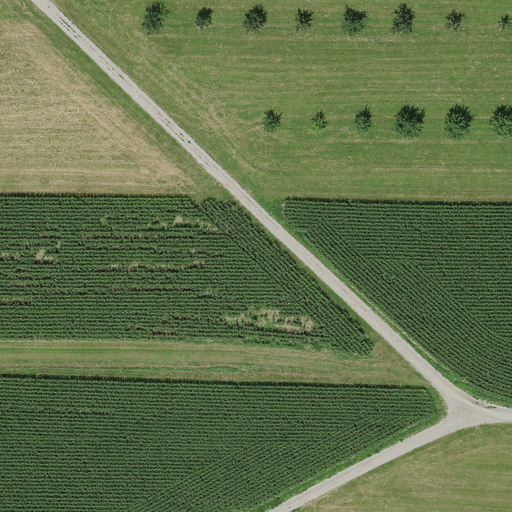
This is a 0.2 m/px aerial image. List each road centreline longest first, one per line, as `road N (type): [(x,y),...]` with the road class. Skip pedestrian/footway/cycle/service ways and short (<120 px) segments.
road 1 (track): [(511,410),(480,409),(450,386),(39,0)]
road 2 (track): [(480,409),(279,511)]
